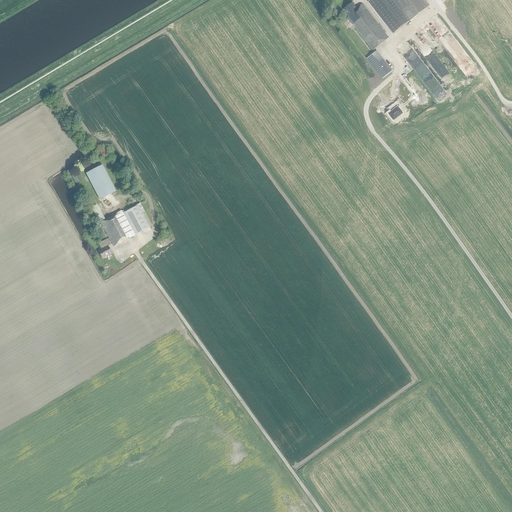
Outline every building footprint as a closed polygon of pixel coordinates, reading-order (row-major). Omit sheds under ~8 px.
[(423,0),(370,0),(368,2),(393,34),(429,6),(423,0)] [(347,18),(372,50),(388,38),(369,13),(362,4),(357,8),(353,3),(344,10),(349,17),(347,18)] [(366,58),(382,78),(392,71),(376,51),(366,58)] [(392,112),(389,114),(393,120),(402,113),(398,108),(399,107),(397,104),(390,110),(392,112)] [(102,165),(86,173),(100,200),(115,192),(102,165)] [(114,247),(133,237),(135,236),(121,211),(106,220),(97,204),(94,206),(87,194),(84,195),(99,223),(101,222),(109,238),(98,243),(101,249),(98,251),(102,259),(112,254),(108,245),(112,243),(114,247)] [(137,205),(123,212),(135,235),(149,227),(137,205)]
